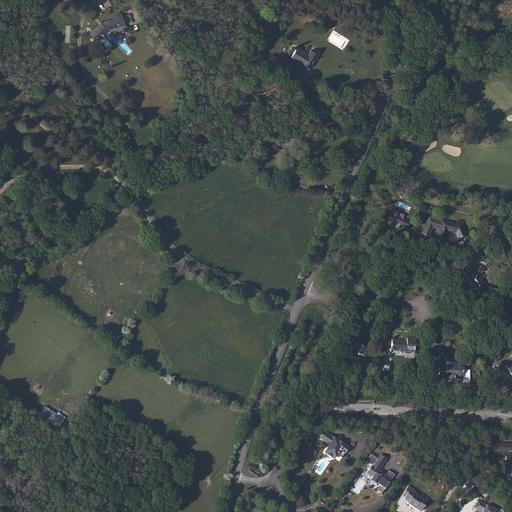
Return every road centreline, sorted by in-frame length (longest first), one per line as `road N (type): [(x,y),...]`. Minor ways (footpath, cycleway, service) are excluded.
road 1 (residential): [(273,480),(318,412),(491,418)]
road 2 (residential): [(491,418),(469,340),(376,299),(329,296),(307,285)]
road 3 (unclassified): [(143,162),(122,186),(186,262),(296,312)]
road 4 (tertiary): [(387,0),(400,36),(396,67),(343,197)]
road 5 (unclassified): [(148,158),(232,64),(262,0)]
road 6 (tertiary): [(296,312),(236,477)]
road 7 (residential): [(143,162),(122,115),(80,62),(84,11)]
road 8 (track): [(0,194),(41,169),(96,167),(122,186)]
